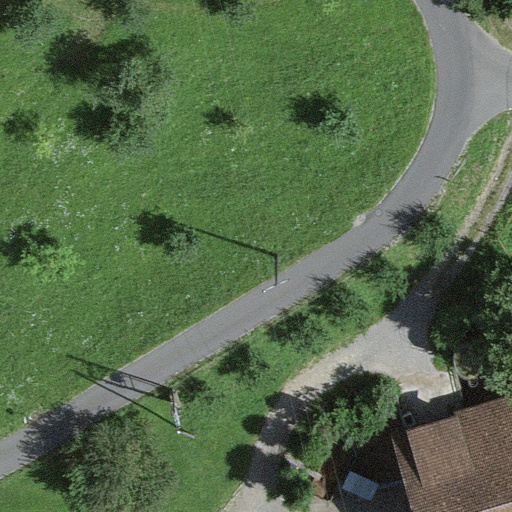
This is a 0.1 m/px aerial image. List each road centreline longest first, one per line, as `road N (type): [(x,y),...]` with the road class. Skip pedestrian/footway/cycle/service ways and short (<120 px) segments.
road 1 (track): [(471,88),(455,147),(400,219),(268,313),(0,466)]
road 2 (track): [(511,162),(468,254),(299,411),(265,511)]
